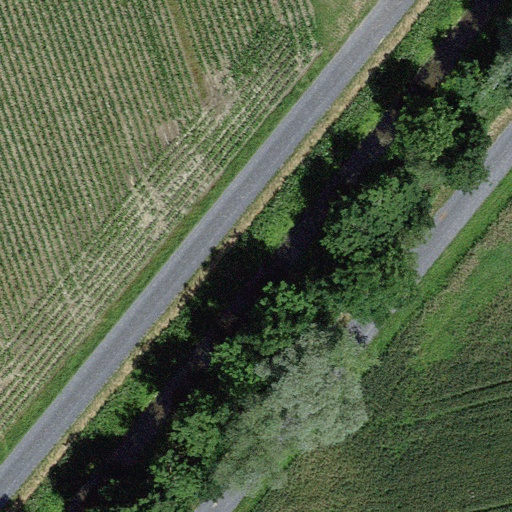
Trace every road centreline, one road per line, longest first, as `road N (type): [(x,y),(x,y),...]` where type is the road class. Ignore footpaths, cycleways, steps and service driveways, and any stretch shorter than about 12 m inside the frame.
road 1 (track): [(401,0),(0,496)]
road 2 (track): [(511,167),(239,511)]
